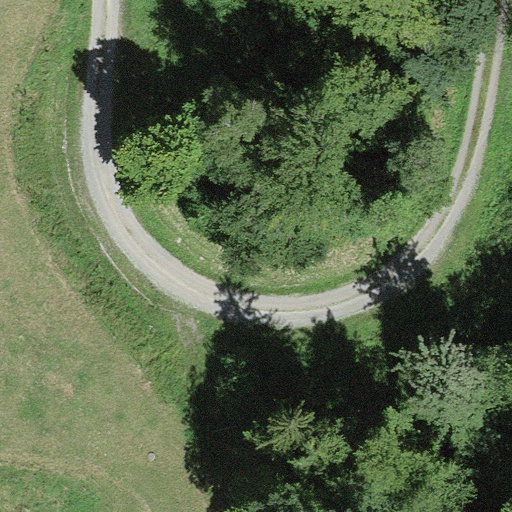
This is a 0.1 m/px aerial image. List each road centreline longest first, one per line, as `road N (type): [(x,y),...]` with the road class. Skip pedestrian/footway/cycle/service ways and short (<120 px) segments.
road 1 (track): [(110,0),(100,122),(113,196),(175,275),(226,299),(278,309),(339,300),(397,272),(442,219),(474,143),(496,0)]
road 2 (track): [(254,511),(138,236)]
